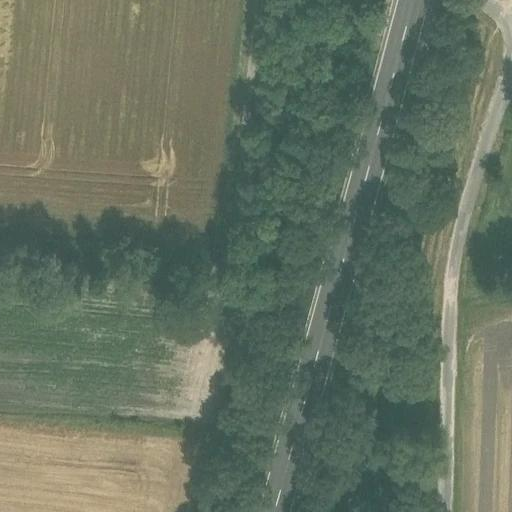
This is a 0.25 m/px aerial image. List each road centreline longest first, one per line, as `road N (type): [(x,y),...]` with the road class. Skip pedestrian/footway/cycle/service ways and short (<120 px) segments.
road 1 (primary): [(266,511),(404,0)]
road 2 (track): [(261,0),(226,270),(0,245)]
road 3 (residential): [(442,511),(452,263),(508,76)]
